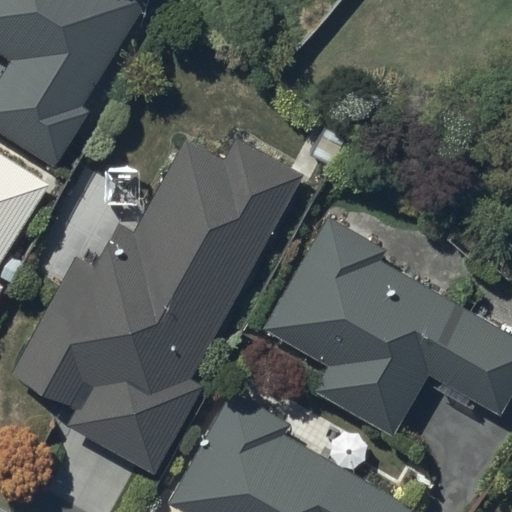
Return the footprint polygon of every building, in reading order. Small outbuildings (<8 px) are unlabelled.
[(0,0),(0,51),(12,59),(0,77),(0,131),(54,164),(86,113),(81,110),(148,0),(0,0)] [(137,231),(121,222),(97,267),(76,256),(14,371),(77,405),(67,424),(156,471),(202,385),(191,379),(302,173),(237,139),(226,160),(186,138),(137,231)] [(0,295),(22,261),(10,254),(53,186),(0,153),(0,295)] [(511,398),(511,333),(400,271),(408,257),(388,245),(387,248),(329,216),(265,330),(328,365),(315,390),(379,425),(373,437),(386,445),(394,432),(397,433),(430,375),(440,380),(435,388),(474,410),(479,402),(503,415),(511,398)] [(415,511),(417,508),(290,436),(296,425),(233,390),(169,502),(185,511),(415,511)]
